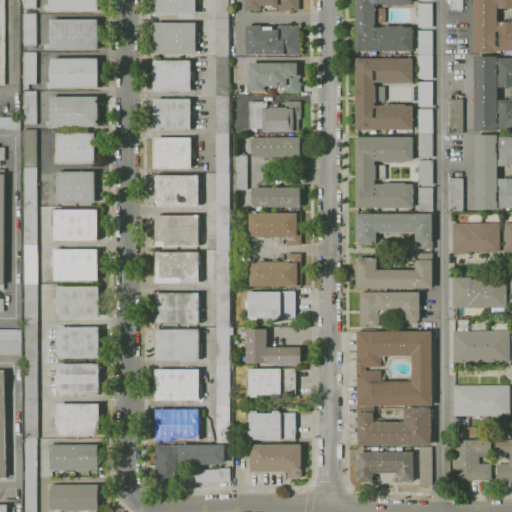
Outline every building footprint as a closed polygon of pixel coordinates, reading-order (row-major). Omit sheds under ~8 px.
[(37,0),(37,8),(24,8),(24,0),(37,0)] [(99,0),(99,11),(51,12),(51,10),(44,10),(44,5),(51,5),(50,0),(99,0)] [(196,14),(154,14),(154,0),(199,0),(199,3),(196,3),(196,14)] [(229,0),(231,443),(218,443),(216,0),(229,0)] [(300,0),(300,10),(278,10),(278,6),(273,6),(273,9),(264,9),(264,6),(263,6),(263,11),(247,11),(247,0),(300,0)] [(404,51),(404,55),(396,55),(396,51),(356,51),(356,0),(414,0),(414,4),(406,4),(406,5),(384,5),(384,4),(375,4),(375,7),(376,7),(376,8),(386,8),(386,22),(376,22),(376,25),(375,25),(375,27),(384,27),(384,26),(406,26),(406,27),(414,27),(414,51),(404,51)] [(463,0),(463,10),(450,10),(450,0),(463,0)] [(498,53),(475,53),(475,0),(511,0),(511,51),(498,51),(498,53)] [(418,27),(418,4),(433,4),(433,27),(418,27)] [(37,45),(24,45),(24,14),(37,14),(37,45)] [(99,49),(51,50),(51,49),(45,49),(45,44),(51,44),(51,20),(99,19),(99,49)] [(197,54),(155,54),(155,23),(197,23),(197,35),(200,35),(200,42),(197,42),(197,54)] [(302,54),(247,55),(247,26),(263,26),(263,30),(264,30),(264,27),(274,27),(274,30),(279,30),(278,26),(301,25),(302,54)] [(419,30),(433,30),(433,80),(416,80),(416,73),(419,73),(419,65),(416,65),(416,55),(419,55),(419,30)] [(29,90),(23,90),(24,52),(38,53),(37,85),(29,84),(29,90)] [(498,131),(476,131),(476,56),(498,56),(498,59),(499,59),(499,58),(511,58),(511,129),(499,129),(499,128),(498,128),(498,131)] [(99,88),(52,89),(52,87),(47,88),(47,83),(52,83),(52,58),(99,58),(99,88)] [(357,130),(356,58),(414,58),(414,82),(406,82),(406,83),(384,84),(384,82),(375,82),(375,86),(376,86),(376,87),(386,87),(386,101),(376,101),(377,103),(375,103),(375,107),(384,106),(384,105),(406,104),(406,106),(414,106),(414,129),(357,130)] [(192,91),(155,91),(154,60),(192,60),(192,72),(194,72),(194,79),(192,79),(192,91)] [(301,93),(285,94),(285,86),(266,86),(266,91),(250,92),(250,63),(299,63),(299,76),(300,76),(300,82),(301,82),(301,93)] [(419,107),(419,82),(433,82),(433,107),(419,107)] [(38,124),(25,124),(24,92),(37,91),(38,124)] [(99,127),(51,127),(51,126),(47,126),(47,121),(51,121),(51,97),(99,97),(99,127)] [(192,130),(155,130),(155,99),(191,99),(192,111),(194,111),(195,118),(192,118),(192,130)] [(464,133),(450,133),(451,100),(464,100),(464,133)] [(263,132),(263,128),(250,128),(250,102),(268,102),(268,109),(270,109),(270,107),(274,107),(274,105),(278,105),(278,107),(285,107),(285,101),(301,101),(301,119),(299,119),(299,132),(263,132)] [(419,109),(432,109),(433,158),(419,158),(419,109)] [(21,130),(0,130),(0,117),(21,118),(21,130)] [(37,511),(25,511),(24,130),(37,130),(39,438),(37,438),(37,511)] [(57,165),(55,165),(55,154),(57,154),(57,133),(96,133),(96,164),(57,164),(57,165)] [(499,210),(476,210),(475,135),(498,135),(498,139),(500,139),(500,137),(511,137),(511,208),(501,208),(501,207),(499,207),(499,210)] [(301,157),(253,157),(253,152),(249,152),(249,139),(253,139),(253,137),(301,137),(301,157)] [(192,169),(155,168),(155,138),(192,138),(192,149),(195,149),(195,156),(192,156),(192,169)] [(414,161),(407,161),(407,162),(385,162),(385,161),(376,161),(376,166),(386,166),(386,179),(377,179),(377,181),(376,181),(376,185),(385,185),(385,183),(407,183),(407,185),(414,185),(414,209),(358,209),(358,138),(414,138),(414,161)] [(248,190),(236,190),(236,155),(247,155),(248,190)] [(420,185),(420,182),(419,182),(419,161),(433,160),(433,185),(420,185)] [(96,203),(57,203),(57,202),(55,202),(55,192),(57,192),(57,172),(96,172),(96,203)] [(199,207),(156,207),(156,175),(199,175),(199,189),(202,189),(202,201),(199,201),(199,207)] [(451,212),(450,179),(463,178),(464,211),(451,212)] [(277,211),(268,211),(268,207),(253,207),(253,206),(249,206),(249,195),(253,195),(253,187),(301,187),(301,207),(277,207),(277,211)] [(419,212),(419,206),(420,206),(420,188),(433,188),(433,212),(419,212)] [(99,241),(55,241),(55,227),(53,227),(53,214),(55,214),(55,210),(98,209),(99,241)] [(302,246),(287,246),(287,237),(251,237),(251,214),(298,213),(298,217),(302,217),(302,246)] [(433,250),(417,250),(417,242),(415,242),(415,233),(377,233),(377,244),(356,244),(356,214),(433,214),(433,250)] [(200,246),(156,246),(156,215),(200,215),(200,229),(202,229),(202,241),(200,241),(200,246)] [(468,254),(453,254),(453,237),(452,237),(452,228),(453,228),(453,223),(500,223),(501,252),(468,252),(468,254)] [(99,280),(55,281),(55,267),(52,267),(52,254),(55,254),(55,250),(99,250),(99,280)] [(200,283),(156,283),(156,252),(200,252),(200,266),(203,266),(203,278),(200,278),(200,283)] [(433,289),(358,289),(358,257),(378,257),(378,270),(417,270),(417,253),(433,253),(433,289)] [(302,286),(298,286),(251,287),(250,263),(258,263),(258,262),(259,262),(259,260),(264,260),(264,262),(274,262),(274,260),(280,260),(280,262),(285,262),(285,261),(287,261),(287,254),(302,254),(302,286)] [(507,307),(453,308),(453,277),(471,277),(471,279),(507,279),(507,307)] [(100,318),(57,318),(57,305),(55,305),(55,298),(57,298),(57,287),(100,287),(100,318)] [(279,320),(273,320),(273,318),(268,318),(258,318),(258,320),(251,320),(251,318),(249,318),(249,311),(246,311),(246,300),(249,300),(249,292),(296,292),(296,318),(279,318),(279,320)] [(380,327),(361,327),(361,293),(421,292),(421,321),(403,321),(403,310),(379,310),(380,327)] [(200,324),(156,324),(156,293),(200,293),(200,307),(202,307),(202,319),(200,319),(200,324)] [(100,358),(58,358),(57,328),(100,327),(100,358)] [(22,356),(0,355),(0,329),(22,330),(22,356)] [(200,360),(157,360),(156,330),(200,329),(200,344),(202,344),(202,357),(200,357),(200,360)] [(302,363),(247,363),(247,329),(267,329),(267,347),(302,347),(302,363)] [(357,406),(357,331),(433,331),(433,406),(374,406),(357,406)] [(510,362),(454,362),(453,332),(510,331),(510,362)] [(100,395),(57,395),(57,364),(100,364),(100,395)] [(258,397),(251,397),(251,395),(250,395),(250,369),(296,368),(296,395),(258,395),(258,397)] [(200,401),(156,401),(156,370),(200,370),(200,384),(203,384),(203,396),(200,396),(200,401)] [(0,371),(6,371),(8,477),(0,478),(0,371)] [(510,416),(454,416),(454,385),(510,385),(510,416)] [(100,436),(58,436),(58,404),(100,404),(100,436)] [(374,406),(374,422),(406,422),(406,408),(432,407),(432,410),(433,410),(433,443),(432,443),(432,445),(359,445),(359,413),(357,413),(357,406),(374,406)] [(200,440),(156,441),(156,409),(200,409),(200,424),(203,424),(203,436),(200,436),(200,440)] [(250,440),(249,414),(251,413),(251,411),(258,411),(259,413),(273,413),(273,411),(280,411),(280,413),(282,413),(295,413),(296,439),(250,440)] [(455,481),(454,440),(491,439),(492,456),(479,457),(480,464),(492,464),(492,480),(455,481)] [(511,479),(497,480),(497,464),(509,464),(508,457),(496,457),(495,440),(511,439),(511,479)] [(302,478),(287,478),(287,472),(252,472),(252,445),(302,444),(302,469),(302,478)] [(100,470),(52,470),(52,445),(99,445),(100,470)] [(177,484),(156,484),(156,445),(179,445),(179,453),(178,453),(178,468),(176,468),(176,471),(175,471),(175,473),(177,473),(177,484)] [(216,465),(181,465),(180,446),(226,445),(226,463),(216,463),(216,465)] [(433,486),(420,486),(419,447),(433,447),(433,486)] [(414,482),(398,482),(398,473),(375,473),(375,476),(373,476),(373,482),(358,482),(358,452),(414,452),(414,482)] [(185,482),(185,469),(230,468),(231,481),(185,482)] [(100,510),(52,510),(52,486),(99,486),(100,510)]
